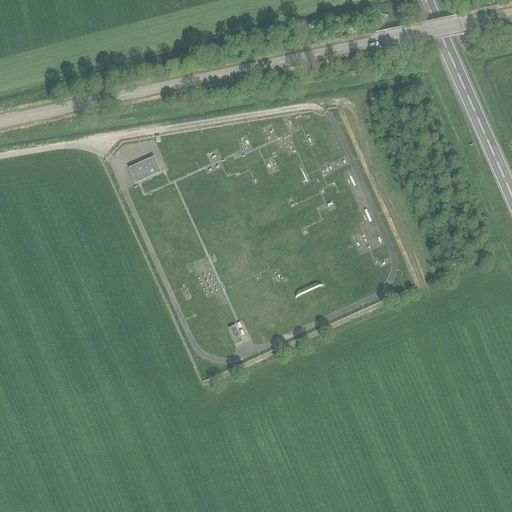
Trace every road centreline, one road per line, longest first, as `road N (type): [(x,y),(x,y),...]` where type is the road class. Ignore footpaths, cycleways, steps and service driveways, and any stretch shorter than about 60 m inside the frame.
road 1 (unknown): [(324,113),(333,118),(397,274),(212,357),(182,336),(94,141)]
road 2 (tertiary): [(0,121),(511,12)]
road 3 (trunk): [(511,196),(425,0)]
